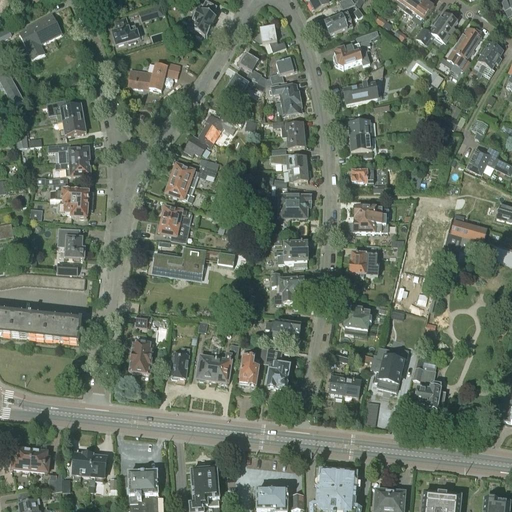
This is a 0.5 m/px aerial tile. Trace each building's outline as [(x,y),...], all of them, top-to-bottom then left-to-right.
[(100,0),(106,17),(121,12),(116,0),(100,0)] [(327,0),(314,0),(309,3),(310,5),(308,6),(312,13),(313,12),(315,15),(328,7),(334,4),(331,0),(327,0),(328,0),(327,0)] [(354,7),(350,0),(338,5),(343,13),(355,8),(354,7)] [(358,0),(354,7),(355,8),(358,11),(363,4),(366,0),(358,0)] [(398,0),(396,3),(405,10),(412,0),(398,0)] [(412,0),(405,10),(403,13),(412,19),(424,2),(420,0),(412,0)] [(511,0),(509,0),(501,4),(507,19),(511,18),(511,0)] [(433,9),(424,2),(412,19),(421,26),(433,9)] [(212,18),(217,9),(205,3),(203,8),(194,3),(189,12),(193,14),(189,22),(191,24),(187,31),(197,36),(195,39),(201,42),(202,39),(205,41),(205,39),(207,40),(213,29),(212,28),(216,21),(212,18)] [(163,18),(160,9),(139,15),(142,24),(149,22),(148,18),(155,16),(156,20),(163,18)] [(363,19),(358,11),(353,15),(358,22),(363,19)] [(436,24),(428,35),(422,31),(414,41),(427,51),(435,40),(450,20),(443,15),(439,20),(437,19),(434,23),(436,24)] [(347,17),(324,26),(327,32),(323,33),(326,41),(330,40),(353,31),(347,17)] [(378,26),(382,21),(378,18),(373,23),(378,26)] [(457,25),(450,20),(435,40),(443,46),(436,55),(441,59),(449,48),(446,46),(455,34),(453,32),(457,25)] [(115,24),(118,34),(112,35),(116,49),(128,45),(128,47),(136,45),(135,43),(139,42),(135,29),(128,31),(125,21),(115,24)] [(387,24),(382,21),(378,26),(382,29),(387,24)] [(26,30),(27,33),(19,37),(32,63),(44,57),(40,48),(55,40),(52,33),(58,30),(54,24),(48,27),(48,26),(40,30),(37,25),(26,30)] [(278,47),(277,45),(277,44),(276,44),(274,30),(274,29),(272,29),(271,27),(267,28),(267,30),(259,31),(260,37),(256,37),(253,43),(259,48),(269,46),(273,56),(286,51),(284,45),(278,47)] [(9,32),(0,36),(0,44),(12,38),(9,32)] [(397,41),(402,35),(398,32),(393,38),(397,41)] [(453,68),(474,36),(466,32),(446,63),(453,68)] [(406,38),(402,35),(397,41),(402,44),(406,38)] [(453,68),(450,73),(458,78),(461,73),(465,75),(471,66),(470,66),(470,67),(466,64),(481,41),(474,36),(453,68)] [(370,49),(369,45),(368,44),(336,55),(332,61),(335,69),(343,73),(344,71),(361,66),(363,69),(370,67),(366,54),(369,53),(368,50),(370,49)] [(477,80),(496,50),(488,46),(484,52),(482,51),(479,56),(481,58),(470,76),(477,80)] [(0,86),(13,111),(24,105),(25,104),(23,92),(0,49),(0,86)] [(503,55),(496,50),(477,80),(479,81),(482,77),(490,81),(494,74),(492,73),(495,67),(498,68),(501,62),(499,61),(503,55)] [(262,78),(253,73),(259,64),(246,56),(239,68),(249,74),(246,80),(254,84),(257,85),(262,78)] [(266,81),(265,88),(272,87),(277,86),(284,85),(282,79),(294,75),(297,74),(293,61),(290,62),(275,66),(279,77),(270,79),(270,80),(266,81)] [(21,67),(15,70),(13,72),(19,84),(28,79),(21,67)] [(130,73),(128,90),(143,92),(143,90),(149,91),(149,92),(161,95),(163,87),(164,87),(166,89),(170,90),(172,89),(173,84),(172,82),(168,81),(168,80),(177,82),(179,74),(167,71),(167,70),(155,67),(155,68),(153,77),(130,73)] [(360,79),(362,91),(343,95),(343,96),(341,97),(343,103),(345,103),(345,105),(346,109),(377,103),(374,89),(382,80),(383,70),(360,79)] [(437,91),(443,81),(437,77),(431,87),(437,91)] [(231,85),(222,98),(229,103),(231,99),(237,103),(238,102),(243,105),(248,99),(242,95),(248,87),(235,78),(235,79),(232,79),(230,83),(231,85)] [(257,85),(254,84),(251,89),(264,96),(265,89),(257,85)] [(272,100),(279,98),(280,106),(275,107),(299,102),(297,94),(295,88),(278,92),(277,86),(272,87),(265,88),(265,89),(264,96),(263,102),(272,100)] [(496,101),(491,98),(486,104),(492,108),(496,101)] [(301,110),(299,102),(275,107),(277,115),(278,115),(279,120),(283,120),(301,117),(300,111),(301,110)] [(80,108),(62,112),(60,104),(42,107),(44,116),(55,114),(58,126),(63,125),(63,126),(83,122),(82,121),(83,119),(83,116),(81,115),(80,108)] [(456,121),(460,112),(452,108),(447,116),(456,121)] [(453,133),(458,124),(444,116),(437,129),(443,132),(445,129),(453,133)] [(230,123),(242,128),(244,121),(232,117),(230,123)] [(200,138),(213,146),(222,130),(226,133),(232,137),(236,131),(216,118),(214,122),(209,119),(204,127),(207,128),(200,138)] [(347,141),(371,140),(369,119),(352,120),(352,126),(348,127),(349,134),(347,134),(347,141)] [(83,122),(63,126),(64,133),(59,134),(60,140),(65,139),(85,136),(84,129),(85,127),(84,123),(83,123),(83,122)] [(286,140),(305,138),(304,130),(303,131),(302,127),(284,128),(283,123),(272,124),(273,131),(281,130),(282,141),(286,140)] [(439,144),(446,146),(447,139),(441,137),(439,144)] [(213,146),(200,138),(197,143),(193,140),(185,154),(192,159),(194,156),(200,160),(206,150),(209,152),(213,146)] [(306,146),(305,138),(286,140),(288,152),(305,151),(304,146),(306,146)] [(27,151),(26,140),(17,141),(18,152),(27,151)] [(372,160),(371,140),(347,141),(348,149),(350,149),(351,156),(354,156),(355,162),(372,160)] [(42,149),(41,144),(41,142),(29,143),(30,150),(42,149)] [(89,158),(88,151),(71,153),(70,146),(55,147),(56,154),(58,154),(59,166),(89,164),(90,163),(90,159),(89,158)] [(511,168),(497,161),(499,156),(488,150),(486,156),(477,151),(467,171),(481,178),(488,162),(494,165),(492,170),(510,178),(511,173),(511,168)] [(284,168),(287,168),(288,174),(308,172),(307,164),(306,165),(305,160),(293,161),(292,157),(286,157),(272,159),(270,159),(270,166),(284,168)] [(199,168),(202,169),(217,173),(219,167),(201,161),(199,168)] [(89,164),(59,166),(55,166),(55,171),(65,171),(66,180),(71,180),(90,179),(89,164)] [(171,180),(170,182),(194,191),(197,183),(204,185),(207,178),(215,181),(217,173),(202,169),(199,176),(176,168),(173,175),(172,175),(171,178),(171,180)] [(308,172),(288,174),(289,185),(293,185),(293,186),(307,185),(307,180),(309,180),(308,172)] [(351,174),(352,187),(373,186),(373,173),(351,174)] [(253,177),(251,184),(272,188),(276,189),(286,190),(287,184),(274,181),(253,177)] [(422,180),(411,177),(408,190),(418,192),(422,180)] [(66,189),(66,180),(45,181),(45,187),(45,188),(51,189),(54,189),(66,189)] [(167,187),(168,189),(165,197),(186,205),(186,204),(191,206),(193,200),(191,199),(194,191),(170,182),(170,184),(168,184),(167,187)] [(286,190),(276,189),(275,199),(266,199),(266,211),(278,211),(278,222),(307,223),(307,211),(311,211),(311,199),(288,199),(288,190),(286,190)] [(63,207),(92,209),(93,196),(88,196),(63,194),(50,193),(50,202),(64,203),(63,207)] [(92,209),(63,207),(59,207),(58,216),(65,217),(71,217),(71,221),(87,222),(87,214),(92,214),(92,209)] [(511,210),(500,207),(496,221),(511,225),(511,210)] [(190,221),(191,216),(164,210),(163,216),(161,217),(160,221),(162,222),(162,223),(187,229),(186,228),(188,221),(190,221)] [(355,224),(386,225),(386,221),(388,222),(388,213),(382,213),(382,212),(355,211),(355,212),(350,212),(350,221),(355,221),(355,224)] [(41,223),(42,217),(42,213),(32,212),(31,223),(41,223)] [(455,216),(454,221),(463,224),(465,218),(455,216)] [(162,223),(160,229),(158,230),(158,234),(159,235),(159,237),(171,239),(170,244),(183,247),(185,235),(186,235),(187,229),(162,223)] [(450,238),(483,247),(487,232),(454,223),(450,238)] [(386,225),(355,224),(355,227),(350,227),(350,236),(354,236),(354,237),(381,237),(388,237),(388,228),(386,228),(386,225)] [(234,225),(232,237),(253,242),(255,233),(247,232),(248,228),(234,225)] [(82,251),(82,241),(79,241),(80,232),(58,231),(57,250),(66,250),(65,261),(84,262),(85,251),(82,251)] [(12,232),(0,234),(0,241),(14,239),(12,232)] [(239,242),(230,240),(227,253),(240,255),(241,248),(238,247),(239,242)] [(284,254),(276,255),(276,260),(278,260),(279,268),(294,267),(298,267),(298,271),(308,270),(307,257),(310,254),(310,249),(307,247),(284,247),(284,254)] [(367,248),(366,255),(356,254),(356,258),(352,258),(350,284),(360,285),(360,279),(377,281),(378,271),(376,271),(377,260),(377,255),(378,255),(378,249),(367,248)] [(162,259),(155,258),(153,272),(195,279),(196,274),(197,274),(198,271),(196,271),(197,265),(204,267),(206,254),(185,250),(183,262),(177,261),(162,259)] [(233,257),(219,255),(217,268),(231,270),(233,257)] [(78,267),(58,266),(57,276),(77,278),(78,267)] [(16,276),(20,276),(21,268),(4,271),(5,278),(10,277),(16,276)] [(20,276),(16,276),(18,289),(24,288),(23,275),(20,276)] [(16,276),(10,277),(12,290),(18,289),(16,276)] [(10,277),(5,278),(4,278),(6,291),(12,290),(10,277)] [(303,283),(279,284),(279,278),(271,278),(271,290),(276,290),(276,296),(279,296),(279,298),(282,298),(283,308),(294,308),(294,312),(303,312),(303,293),(306,290),(306,285),(303,283)] [(252,317),(255,300),(248,299),(245,316),(252,317)] [(369,322),(370,313),(362,312),(362,309),(352,308),(351,312),(347,312),(344,332),(345,332),(344,338),(353,339),(354,333),(367,335),(368,326),(370,326),(371,323),(369,322)] [(387,318),(388,311),(380,309),(378,315),(387,318)] [(0,339),(11,341),(13,317),(0,315),(0,339)] [(252,317),(245,316),(244,322),(261,324),(261,319),(252,317)] [(13,317),(11,341),(44,344),(47,321),(13,317)] [(151,318),(136,317),(135,329),(146,331),(147,325),(150,325),(151,318)] [(81,325),(47,321),(44,344),(78,348),(81,325)] [(198,334),(204,335),(206,336),(208,325),(200,323),(198,334)] [(272,326),(266,325),(265,332),(270,333),(269,342),(273,342),(273,343),(293,346),(298,347),(299,338),(301,329),(272,325),(272,326)] [(152,352),(150,352),(151,348),(133,345),(129,374),(149,378),(152,352)] [(215,375),(217,362),(220,346),(213,345),(211,361),(200,360),(196,382),(217,385),(219,376),(215,375)] [(225,364),(217,362),(215,375),(219,376),(217,385),(227,387),(231,361),(237,362),(239,349),(232,347),(230,357),(226,357),(225,364)] [(265,367),(267,352),(258,350),(257,354),(244,352),(239,388),(248,389),(256,390),(259,366),(265,367)] [(185,382),(188,359),(189,359),(190,352),(182,351),(181,358),(173,357),(170,380),(185,382)] [(267,351),(267,352),(265,367),(269,368),(268,373),(270,373),(267,390),(282,393),(285,394),(287,392),(288,389),(286,387),(289,370),(280,369),(282,353),(267,351)] [(374,358),(372,365),(370,373),(377,375),(374,385),(378,386),(377,391),(395,395),(404,362),(407,362),(409,354),(404,352),(398,355),(398,357),(396,357),(395,358),(389,357),(390,354),(379,351),(377,359),(374,358)] [(337,355),(336,363),(348,366),(350,358),(337,355)] [(372,365),(374,358),(361,355),(360,361),(372,365)] [(412,383),(420,385),(421,386),(419,388),(418,392),(417,392),(415,408),(426,409),(426,412),(437,414),(437,412),(443,413),(446,396),(440,395),(441,388),(433,386),(434,378),(432,374),(422,373),(424,362),(416,361),(412,383)] [(331,381),(329,397),(336,398),(335,401),(342,402),(342,399),(343,399),(346,383),(346,382),(347,378),(332,376),(331,380),(331,381)] [(346,382),(346,383),(343,399),(358,401),(361,385),(346,382)] [(511,386),(504,385),(496,423),(511,426),(511,386)] [(30,474),(32,452),(23,451),(23,453),(17,452),(16,458),(14,458),(12,472),(30,474)] [(41,452),(32,452),(30,474),(47,476),(49,462),(47,461),(47,456),(41,455),(41,452)] [(88,480),(91,458),(82,457),(82,458),(74,457),(72,478),(73,478),(73,483),(80,484),(81,479),(88,480)] [(91,458),(88,480),(95,481),(94,484),(103,485),(103,481),(105,482),(107,461),(93,459),(93,458),(91,458)] [(193,508),(189,508),(189,511),(219,511),(217,473),(190,475),(193,508)] [(309,511),(360,511),(361,511),(360,511),(354,511),(357,484),(356,484),(357,477),(350,477),(350,476),(341,475),(335,475),(326,474),(326,475),(319,474),(319,481),(318,481),(316,508),(310,508),(310,507),(309,511)] [(62,494),(62,482),(62,477),(50,475),(48,497),(62,494)] [(157,475),(128,476),(129,500),(130,500),(130,508),(129,511),(163,511),(163,500),(157,500),(157,499),(158,499),(157,475)] [(62,482),(62,494),(62,496),(70,496),(70,482),(62,482)] [(118,482),(110,482),(109,492),(110,492),(110,498),(118,499),(118,492),(117,492),(118,482)] [(16,496),(17,503),(33,500),(31,493),(16,496)] [(256,494),(256,511),(287,511),(287,494),(256,494)] [(388,511),(390,495),(376,494),(374,511),(388,511)] [(403,511),(404,496),(390,495),(388,511),(403,511)] [(421,511),(509,511),(510,508),(485,505),(483,511),(459,511),(461,501),(424,497),(421,511)] [(304,511),(303,499),(290,499),(290,511),(304,511)] [(39,503),(37,503),(18,507),(19,511),(37,511),(37,509),(40,508),(39,503)]
